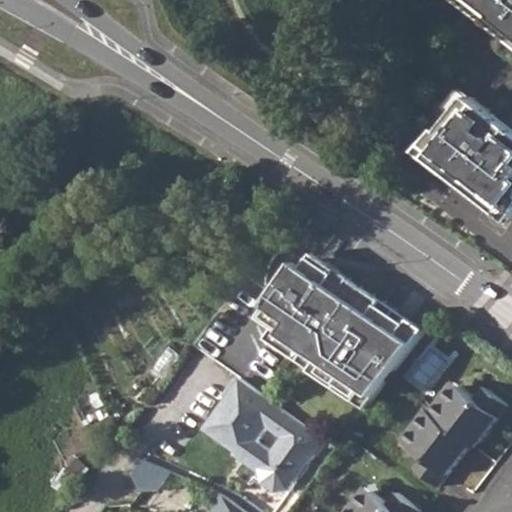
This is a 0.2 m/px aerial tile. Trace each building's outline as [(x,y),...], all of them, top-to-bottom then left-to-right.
[(511,0),(455,0),(472,12),(469,16),(511,48),(511,0)] [(511,134),(476,103),(456,125),(457,126),(448,136),(445,134),(430,148),(438,155),(432,162),(487,209),(491,205),(508,220),(511,223),(511,134)] [(273,325),(265,337),(365,405),(417,333),(393,317),(399,308),(328,260),(324,267),(312,258),(301,274),(291,289),(296,292),(273,325)] [(301,274),(292,269),(260,316),(273,325),(296,292),(291,289),(301,274)] [(423,325),(399,308),(393,317),(409,328),(417,333),(423,325)] [(257,467),(259,480),(275,492),(287,488),(325,438),(239,378),(204,429),(257,467)] [(459,384),(435,414),(472,442),(476,445),(508,402),(485,385),(476,396),(459,384)] [(435,414),(431,412),(409,441),(426,454),(416,466),(440,483),(472,442),(435,414)] [(372,489),(355,511),(418,511),(421,509),(398,491),(389,502),(372,489)] [(247,511),(228,497),(223,494),(219,501),(222,503),(215,511),(247,511)]
